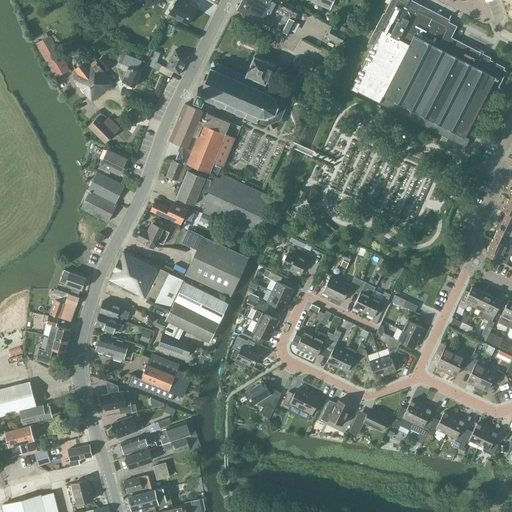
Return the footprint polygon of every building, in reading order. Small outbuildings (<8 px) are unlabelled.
[(183,16),(190,20),(197,8),(184,0),(177,0),(169,14),(180,21),(183,16)] [(241,0),(236,9),(288,36),(301,10),(280,0),(241,0)] [(308,0),(329,8),(332,0),(308,0)] [(451,37),(457,26),(449,22),(452,16),(420,0),(390,0),(384,13),(383,13),(368,42),(373,45),(351,89),(357,93),(358,92),(392,110),(465,147),(469,139),(465,137),(490,88),(496,91),(507,71),(504,69),(505,67),(485,57),(486,55),(451,37)] [(326,37),(340,45),(346,35),(332,27),(326,37)] [(36,43),(56,78),(70,70),(50,35),(36,43)] [(166,68),(152,61),(149,66),(171,77),(174,72),(179,74),(188,57),(175,50),(166,68)] [(126,54),(120,68),(126,71),(122,82),(126,84),(126,87),(132,88),(132,86),(134,87),(140,72),(137,70),(141,61),(126,54)] [(98,60),(106,72),(112,67),(103,56),(98,60)] [(276,66),(254,57),(247,74),(269,83),(276,66)] [(300,67),(310,72),(314,63),(301,58),(297,66),(300,67)] [(76,72),(72,75),(74,77),(73,78),(91,101),(113,83),(96,61),(88,67),(84,62),(74,69),(76,72)] [(274,85),(269,83),(247,74),(246,76),(219,64),(217,62),(213,61),(211,63),(211,67),(202,90),(198,88),(194,98),(203,102),(204,100),(217,105),(216,107),(221,109),(221,108),(237,114),(236,116),(241,118),(242,116),(256,122),(267,126),(280,120),(286,107),(282,93),(275,89),(275,88),(274,85)] [(314,63),(310,72),(312,72),(312,74),(324,79),(328,69),(314,63)] [(308,76),(310,72),(300,67),(298,72),(308,76)] [(163,104),(167,94),(158,91),(155,101),(163,104)] [(185,104),(170,141),(182,146),(176,159),(192,165),(209,173),(217,176),(221,165),(223,166),(235,138),(225,134),(230,123),(185,104)] [(103,122),(98,117),(88,126),(104,143),(119,129),(111,121),(110,122),(107,118),(103,122)] [(110,169),(119,174),(126,159),(107,149),(99,166),(109,171),(110,169)] [(173,160),(167,176),(181,181),(187,166),(173,160)] [(210,179),(207,178),(188,170),(177,197),(200,206),(201,205),(206,208),(204,212),(256,235),(272,197),(222,175),(220,179),(212,175),(210,179)] [(97,171),(88,190),(90,191),(115,203),(124,185),(97,171)] [(300,190),(295,198),(301,202),(306,193),(300,190)] [(90,191),(81,209),(107,222),(116,204),(115,203),(90,191)] [(183,218),(190,221),(194,214),(172,204),(170,208),(155,201),(151,211),(180,225),(183,218)] [(511,225),(511,214),(504,210),(503,211),(506,212),(502,221),(511,225)] [(200,220),(209,224),(212,218),(203,214),(200,220)] [(511,237),(511,225),(502,221),(500,224),(498,223),(495,228),(498,229),(497,230),(511,237)] [(142,230),(137,239),(153,247),(156,241),(163,244),(169,232),(162,229),(152,224),(148,232),(142,230)] [(508,246),(511,237),(497,230),(493,239),(508,246)] [(99,233),(95,240),(100,243),(104,236),(99,233)] [(186,275),(231,296),(248,258),(203,237),(203,236),(195,233),(189,246),(197,249),(186,275)] [(511,251),(511,248),(508,246),(493,239),(488,249),(490,250),(488,255),(506,264),(511,251)] [(355,244),(352,251),(360,255),(364,248),(355,244)] [(124,250),(109,280),(144,298),(145,297),(147,299),(155,302),(155,303),(170,311),(184,281),(185,281),(160,269),(124,250)] [(281,266),(300,275),(307,260),(296,254),(294,258),(287,255),(281,266)] [(345,256),(340,266),(346,268),(351,259),(345,256)] [(64,270),(59,281),(81,289),(86,277),(64,270)] [(268,277),(277,282),(272,291),(288,299),(293,289),(280,283),(282,277),(271,272),(268,277)] [(322,292),(332,297),(340,281),(330,276),(322,292)] [(355,291),(360,280),(354,277),(350,285),(340,281),(332,297),(343,302),(349,288),(355,291)] [(353,307),(363,312),(371,295),(375,287),(360,280),(355,291),(360,293),(353,307)] [(211,291),(204,288),(203,290),(184,281),(170,311),(166,320),(209,342),(229,303),(210,294),(211,291)] [(466,291),(458,306),(464,308),(466,308),(467,305),(474,308),(482,291),(472,287),(469,292),(466,291)] [(55,299),(49,314),(70,321),(79,297),(58,290),(55,299)] [(256,302),(256,303),(267,308),(270,303),(284,309),(288,299),(272,291),(267,301),(259,297),(256,302)] [(482,291),(474,308),(480,311),(478,315),(481,317),(482,316),(484,312),(491,296),(482,291)] [(385,292),(381,300),(371,295),(363,312),(373,317),(380,303),(385,306),(391,294),(385,292)] [(250,293),(247,298),(248,299),(256,303),(256,302),(259,297),(250,293)] [(488,320),(480,338),(485,341),(488,335),(490,332),(494,322),(492,321),(502,301),(491,296),(484,312),(482,316),(481,317),(488,320)] [(104,300),(100,312),(117,318),(123,320),(123,318),(127,319),(130,312),(122,310),(123,308),(121,307),(121,306),(120,306),(106,301),(104,300)] [(418,306),(406,300),(404,306),(415,312),(418,306)] [(498,322),(508,327),(511,318),(511,301),(508,300),(498,322)] [(256,310),(252,319),(274,330),(278,320),(265,313),(267,308),(256,303),(254,307),(253,308),(256,310)] [(313,322),(319,325),(324,313),(319,311),(313,322)] [(99,313),(95,325),(104,328),(103,330),(113,334),(114,331),(121,333),(123,325),(117,323),(118,320),(99,313)] [(48,316),(46,324),(51,325),(48,336),(68,342),(71,330),(56,326),(58,318),(48,316)] [(453,318),(450,324),(463,330),(466,324),(461,322),(453,318)] [(244,328),(241,333),(252,339),(255,334),(267,339),(269,340),(274,330),(252,319),(247,329),(244,328)] [(407,320),(402,330),(419,338),(424,328),(407,320)] [(144,330),(142,336),(149,338),(151,333),(144,330)] [(317,330),(314,335),(306,352),(316,357),(323,343),(328,346),(334,334),(328,332),(326,335),(317,330)] [(384,333),(382,336),(388,339),(386,342),(398,347),(400,342),(414,348),(419,338),(402,330),(398,340),(389,336),(384,333)] [(297,346),(296,347),(306,352),(314,335),(304,331),(302,335),(296,332),(291,343),(297,346)] [(158,346),(188,356),(192,345),(162,334),(158,346)] [(339,337),(334,334),(328,346),(333,348),(327,362),(337,367),(345,350),(335,346),(339,337)] [(38,348),(35,360),(49,363),(52,350),(65,353),(68,342),(48,336),(45,350),(38,348)] [(237,358),(253,366),(259,354),(246,347),(248,342),(238,336),(232,347),(235,348),(231,357),(236,360),(237,358)] [(388,348),(378,352),(380,357),(386,375),(396,371),(396,369),(391,357),(397,355),(396,351),(397,349),(398,347),(386,342),(388,339),(382,336),(381,339),(386,343),(388,348)] [(96,341),(95,345),(96,347),(95,351),(114,356),(113,359),(121,361),(122,358),(124,359),(128,345),(122,343),(116,342),(99,337),(98,341),(96,341)] [(437,368),(446,372),(454,353),(444,349),(446,345),(440,342),(435,354),(440,356),(436,365),(438,366),(437,368)] [(345,350),(337,367),(347,372),(349,368),(353,358),(359,361),(364,349),(362,348),(359,347),(356,351),(347,347),(345,350)] [(364,349),(359,361),(363,363),(364,366),(370,364),(375,378),(386,375),(380,357),(379,358),(377,352),(367,355),(366,350),(364,349)] [(397,349),(396,351),(397,355),(398,355),(404,357),(406,353),(397,349)] [(460,366),(466,369),(473,355),(467,352),(464,358),(454,353),(446,372),(454,376),(455,374),(456,375),(460,366)] [(10,364),(20,360),(17,354),(7,358),(10,364)] [(468,383),(477,387),(485,368),(476,364),(477,360),(475,359),(477,357),(473,355),(466,369),(471,371),(467,380),(469,381),(468,383)] [(150,358),(147,364),(175,375),(177,369),(150,358)] [(186,373),(177,369),(175,375),(147,364),(141,379),(132,375),(129,384),(171,401),(174,394),(183,397),(190,380),(185,378),(186,373)] [(485,368),(477,387),(485,391),(486,389),(487,390),(492,381),(497,384),(503,372),(497,370),(495,373),(485,368)] [(263,381),(246,391),(254,404),(258,401),(267,405),(267,406),(263,415),(269,418),(273,409),(281,393),(274,390),(272,395),(270,394),(271,394),(263,381)] [(30,383),(0,390),(0,416),(22,411),(21,411),(36,407),(30,383)] [(291,403),(311,413),(318,399),(298,389),(295,395),(288,391),(281,406),(289,409),(291,403)] [(108,394),(103,395),(105,410),(119,408),(120,414),(132,412),(136,411),(135,404),(131,405),(126,406),(123,391),(119,392),(108,394)] [(401,406),(392,425),(398,428),(400,425),(409,429),(409,428),(413,422),(422,403),(413,399),(412,401),(411,400),(407,409),(401,406)] [(342,425),(351,406),(338,400),(336,403),(329,400),(320,419),(328,422),(329,419),(342,425)] [(430,407),(422,403),(413,422),(409,429),(410,429),(410,428),(420,433),(417,440),(422,442),(429,429),(432,421),(427,419),(431,410),(429,409),(430,407)] [(21,411),(22,411),(24,423),(52,416),(49,407),(46,408),(46,405),(36,407),(21,411)] [(357,415),(349,431),(357,435),(364,422),(382,430),(388,418),(369,409),(366,416),(363,415),(362,418),(357,415)] [(429,429),(427,433),(431,435),(432,435),(434,432),(436,428),(446,433),(455,415),(446,411),(445,412),(444,412),(439,420),(434,418),(432,421),(429,429)] [(463,419),(455,415),(446,433),(456,438),(454,441),(459,444),(460,444),(461,441),(465,433),(460,430),(464,421),(462,421),(463,419)] [(137,430),(132,416),(112,424),(117,438),(137,430)] [(171,423),(169,418),(158,422),(160,428),(171,423)] [(186,421),(166,428),(171,442),(186,437),(190,435),(186,421)] [(469,440),(479,445),(487,426),(479,422),(478,424),(477,423),(472,432),(467,429),(465,433),(461,441),(467,443),(469,440)] [(32,425),(6,432),(8,441),(2,443),(4,451),(10,449),(12,458),(38,452),(32,425)] [(496,430),(487,426),(479,445),(489,449),(487,453),(493,456),(498,444),(493,442),(497,433),(495,432),(496,430)] [(186,437),(171,442),(176,455),(190,449),(186,437)] [(139,438),(121,444),(119,444),(120,445),(119,447),(120,452),(122,452),(124,452),(125,455),(143,449),(141,445),(146,443),(145,440),(140,441),(139,438)] [(89,444),(67,449),(70,461),(69,461),(70,467),(80,465),(79,459),(92,456),(89,444)] [(459,445),(456,452),(461,454),(464,448),(463,447),(459,445)] [(149,449),(126,457),(130,469),(144,464),(147,463),(153,461),(149,449)] [(45,451),(35,454),(38,465),(49,462),(45,451)] [(157,480),(170,477),(166,462),(153,466),(157,480)] [(128,493),(144,489),(147,488),(147,489),(156,487),(153,474),(124,481),(128,493)] [(88,479),(71,484),(76,504),(93,500),(91,493),(92,492),(91,489),(90,489),(88,479)] [(167,486),(129,497),(132,511),(154,505),(156,511),(173,507),(167,486)] [(42,494),(2,504),(3,511),(58,511),(54,492),(42,495),(42,494)] [(153,511),(203,511),(205,510),(203,498),(184,502),(185,505),(173,507),(156,511),(153,511)]
